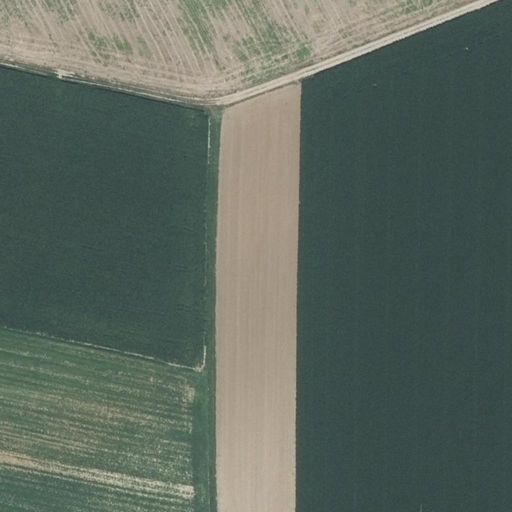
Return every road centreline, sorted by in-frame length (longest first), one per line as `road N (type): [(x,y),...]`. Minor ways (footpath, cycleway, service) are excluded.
road 1 (track): [(210,511),(210,108)]
road 2 (track): [(210,108),(489,0)]
road 3 (track): [(0,63),(210,108)]
